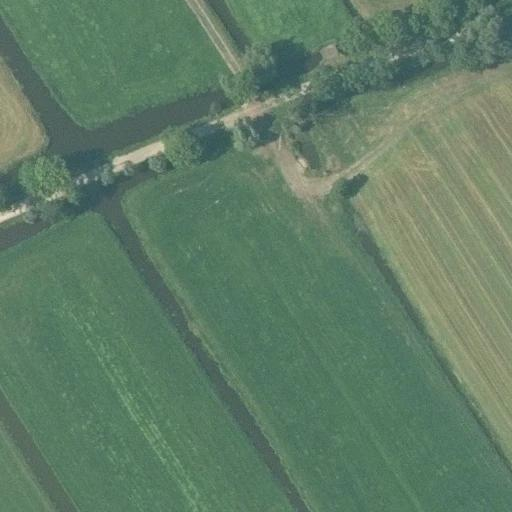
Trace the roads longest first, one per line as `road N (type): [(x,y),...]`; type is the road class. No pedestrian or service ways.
road 1 (track): [(0,216),(511,24)]
road 2 (track): [(262,114),(191,0)]
